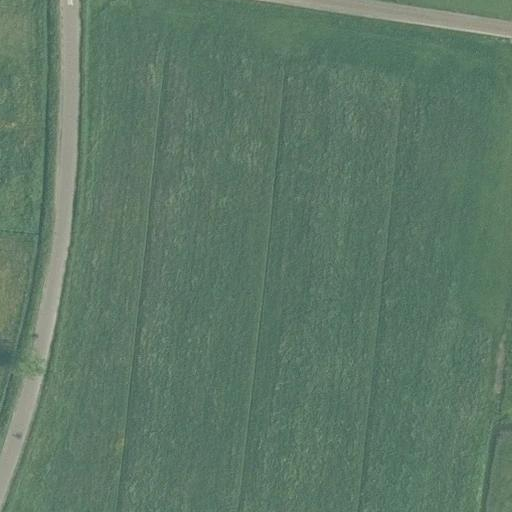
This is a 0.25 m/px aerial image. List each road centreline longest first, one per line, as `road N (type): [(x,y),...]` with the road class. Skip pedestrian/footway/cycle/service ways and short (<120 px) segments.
road 1 (unclassified): [(0,480),(34,370),(59,239),(68,0)]
road 2 (unclassified): [(511,27),(335,0)]
